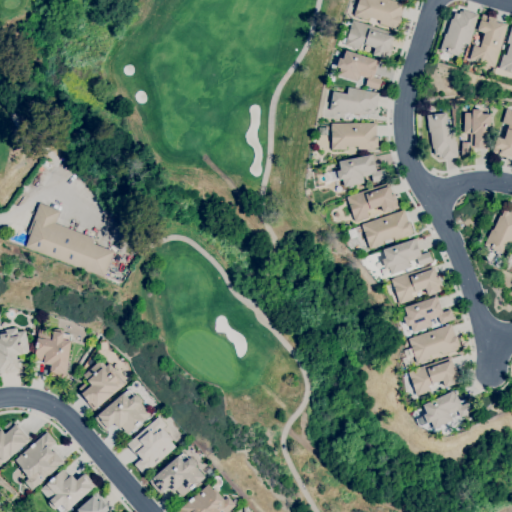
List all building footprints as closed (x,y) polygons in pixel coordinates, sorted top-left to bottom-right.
[(395,29),(379,24),(380,21),(369,17),(368,20),(353,16),(357,0),(392,0),(405,4),(401,17),(398,25),(399,25),(398,28),(395,28),(395,29)] [(458,56),(440,50),(445,34),(446,34),(451,18),(453,19),(455,13),(459,14),(460,11),(462,11),(462,10),(478,14),(469,45),(462,43),(458,56)] [(494,67),(469,59),(473,45),(480,47),(484,33),(477,31),(482,14),(496,19),(496,21),(507,25),(494,67)] [(388,60),(372,55),(375,48),(360,43),(358,50),(344,45),(352,20),(395,34),(391,45),(393,45),(388,60)] [(511,72),(498,68),(503,54),(506,55),(509,44),(506,43),(511,26),(511,72)] [(378,90),(365,85),(367,78),(359,75),(357,82),(338,75),(340,68),(336,67),(339,58),(343,59),(346,50),(379,61),(373,77),(381,80),(378,90)] [(370,115),(363,114),(362,115),(347,112),(346,114),(329,110),(333,91),(346,94),(348,87),(378,93),(375,109),(371,108),(370,115)] [(511,156),(507,155),(506,158),(492,153),(497,137),(504,139),(508,125),(502,123),(506,109),(511,110),(511,156)] [(471,156),(461,156),(462,142),(469,143),(470,133),(463,133),(464,113),(472,113),(472,110),(481,110),(481,114),(490,114),(489,149),(472,148),(471,156)] [(442,159),(442,158),(439,158),(438,155),(434,155),(434,148),(432,148),(430,132),(428,132),(426,115),(446,112),(448,127),(454,126),(458,157),(442,159)] [(346,150),(331,150),(331,123),(376,123),(376,136),(377,136),(377,148),(375,148),(375,149),(357,150),(357,146),(346,146),(346,150)] [(344,187),(342,179),(338,180),(336,171),(340,170),(338,161),(373,154),(376,171),(385,169),(387,180),(373,183),(371,175),(362,177),(364,183),(344,187)] [(355,222),(346,197),(388,182),(392,194),(394,193),(399,207),(383,213),(380,206),(366,211),(368,217),(355,222)] [(93,244),(114,251),(104,277),(25,247),(30,235),(27,234),(39,203),(60,211),(55,224),(92,238),(93,244)] [(502,253),(484,245),(491,230),(493,230),(500,215),(501,216),(504,210),(508,212),(509,209),(511,210),(511,208),(511,243),(507,241),(502,253)] [(369,249),(361,224),(404,210),(408,222),(409,222),(413,234),(394,241),(393,237),(382,241),(383,244),(369,249)] [(391,274),(388,267),(384,268),(382,259),(385,258),(383,249),(415,238),(421,254),(429,251),(432,262),(419,266),(416,259),(408,262),(410,268),(391,274)] [(399,304),(391,279),(433,265),(437,277),(439,276),(443,290),(428,295),(425,288),(411,293),(413,299),(399,304)] [(412,332),(410,325),(406,326),(403,317),(407,316),(404,308),(436,296),(442,312),(450,309),(454,320),(440,324),(437,317),(429,320),(431,326),(412,332)] [(405,369),(402,358),(406,357),(403,350),(411,348),(408,339),(451,324),(455,337),(456,336),(461,349),(442,355),(441,352),(430,356),(431,359),(416,364),(414,356),(409,358),(412,367),(405,369)] [(0,373),(0,332),(5,332),(4,330),(16,327),(17,332),(25,331),(29,354),(20,355),(16,355),(17,359),(23,358),(24,366),(19,367),(20,371),(6,373),(5,372),(0,373)] [(65,379),(49,376),(51,365),(43,364),(44,361),(34,359),(35,351),(38,329),(53,332),(53,330),(57,329),(60,329),(63,331),(63,334),(71,335),(70,341),(71,341),(65,379)] [(408,371),(450,357),(454,368),(455,368),(460,382),(445,387),(442,380),(428,385),(430,391),(416,396),(408,371)] [(94,411),(80,395),(82,393),(78,388),(85,383),(88,387),(91,385),(83,375),(100,360),(106,366),(109,363),(117,372),(116,373),(120,377),(119,378),(124,384),(94,411)] [(127,434),(121,427),(119,428),(114,423),(105,431),(103,428),(102,429),(96,421),(96,420),(94,418),(123,393),(124,393),(128,390),(133,396),(135,394),(139,396),(141,398),(142,402),(140,403),(150,414),(140,423),(137,427),(136,426),(127,434)] [(434,429),(430,422),(427,423),(423,415),(426,413),(422,405),(454,390),(461,405),(469,402),(473,411),(460,418),(457,411),(449,414),(452,420),(434,429)] [(143,475),(134,464),(141,458),(138,455),(137,456),(126,444),(159,416),(166,425),(162,428),(172,440),(170,441),(175,447),(143,475)] [(0,466),(0,428),(5,434),(7,432),(3,427),(10,422),(13,425),(15,424),(29,440),(0,466)] [(31,490),(24,482),(28,478),(18,467),(19,466),(14,460),(47,432),(56,442),(49,448),(52,452),(54,451),(64,462),(31,490)] [(182,497),(176,490),(173,492),(168,486),(159,494),(157,492),(151,484),(149,481),(178,456),(183,453),(188,459),(190,457),(193,459),(195,461),(197,465),(195,466),(205,477),(197,484),(195,486),(191,490),(191,489),(182,497)] [(64,511),(60,511),(57,508),(55,509),(51,508),(49,506),(48,502),(49,501),(39,490),(62,470),(69,477),(71,475),(76,480),(85,473),(90,479),(89,480),(95,486),(67,511),(66,510),(64,511)] [(227,511),(176,511),(208,484),(213,490),(214,488),(224,500),(228,497),(235,505),(227,511)] [(74,511),(96,493),(110,509),(106,511),(74,511)]
